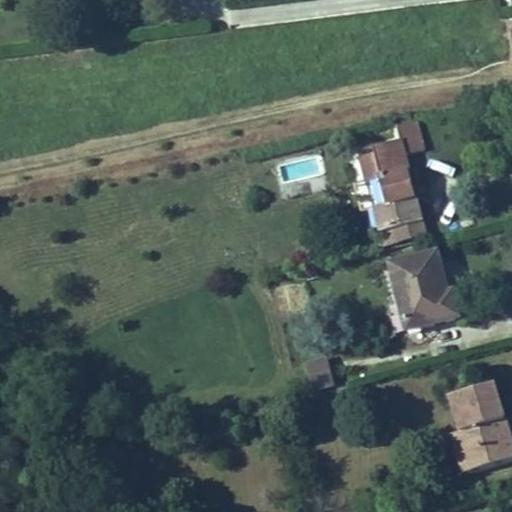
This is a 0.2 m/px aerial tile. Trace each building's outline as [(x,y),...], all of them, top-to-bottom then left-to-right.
[(395,127),(399,141),(372,148),(374,155),(359,158),(365,183),(377,179),(384,205),(373,208),(382,246),(397,243),(393,229),(420,222),(404,156),(422,151),(415,121),(395,127)] [(420,222),(393,229),(397,243),(423,235),(420,222)] [(436,254),(391,266),(406,332),(464,318),(466,302),(456,282),(444,284),(436,254)] [(280,285),(291,313),(310,305),(300,278),(280,285)] [(311,391),(335,387),(330,360),(307,363),(311,391)] [(493,387),(451,400),(461,434),(455,436),(467,474),(511,461),(511,443),(510,436),(501,439),(496,425),(506,422),(493,387)] [(501,439),(510,436),(506,422),(496,425),(501,439)]
